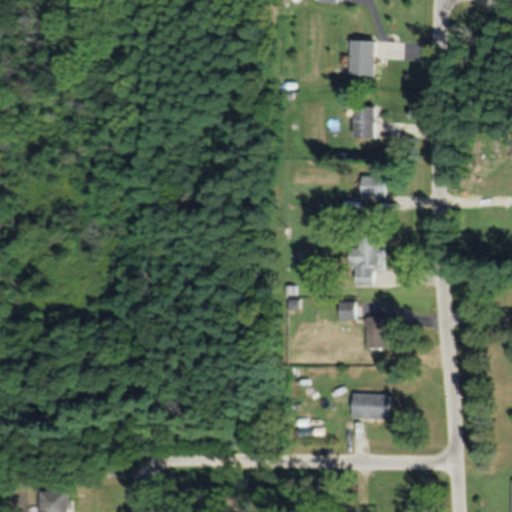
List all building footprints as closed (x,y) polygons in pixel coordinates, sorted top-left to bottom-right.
[(353,76),(377,76),(377,40),(353,40),(353,76)] [(378,107),(355,107),(356,137),(378,137),(378,107)] [(386,176),(362,176),(362,196),(386,196),(386,176)] [(375,266),(383,266),(383,239),(352,239),(352,268),(357,268),(357,286),(375,286),(375,266)] [(357,302),(333,302),(333,317),(357,317),(357,302)] [(389,317),(367,317),(367,347),(389,347),(389,317)] [(391,420),(391,395),(353,395),(353,420),(391,420)] [(73,511),(74,491),(42,491),(42,510),(41,510),(41,511),(73,511)]
